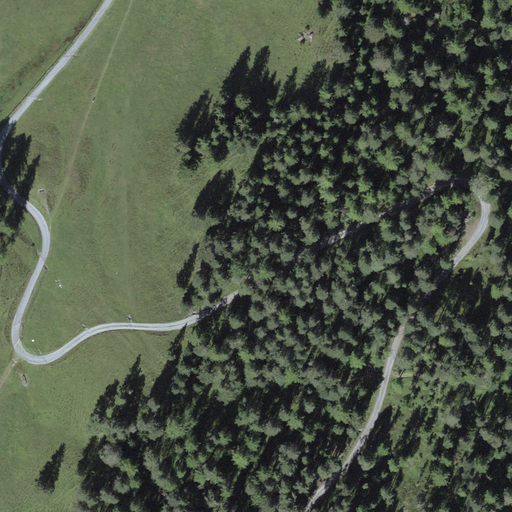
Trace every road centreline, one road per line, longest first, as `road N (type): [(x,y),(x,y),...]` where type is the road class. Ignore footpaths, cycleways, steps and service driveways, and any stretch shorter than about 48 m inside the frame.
road 1 (track): [(17,351),(43,360),(92,330),(173,328),(330,273),(375,244),(404,248),(477,227),(485,242),(456,294),(399,360),(387,411),(314,511)]
road 2 (track): [(0,384),(45,249),(34,212),(0,174)]
road 3 (track): [(0,144),(109,0)]
